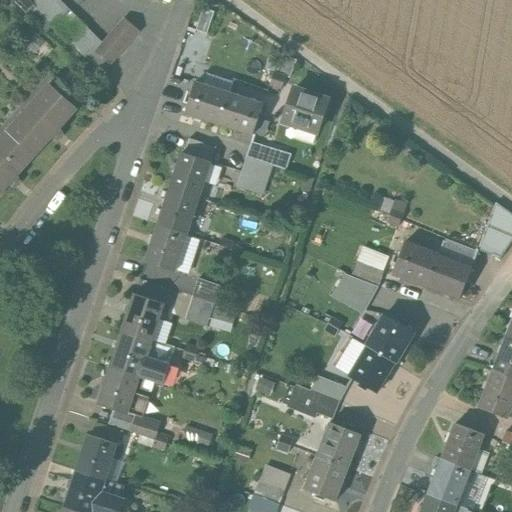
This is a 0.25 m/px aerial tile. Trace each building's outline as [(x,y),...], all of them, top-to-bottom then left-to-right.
[(26,0),(12,0),(25,13),(32,5),(26,0)] [(99,43),(54,0),(26,0),(84,56),(89,50),(91,52),(99,43)] [(202,9),(194,30),(205,34),(211,12),(202,9)] [(99,43),(91,52),(104,65),(136,32),(123,19),(99,43)] [(91,52),(89,50),(84,56),(99,70),(104,65),(91,52)] [(272,71),(267,85),(273,87),(278,73),(272,71)] [(283,74),(278,73),(273,87),(278,89),(283,74)] [(227,93),(193,82),(183,113),(217,123),(227,93)] [(7,131),(33,155),(42,145),(43,146),(66,122),(63,120),(73,110),(49,87),(7,131)] [(328,101),(294,90),(283,122),(297,127),(295,135),(297,140),(313,145),(317,133),(328,101)] [(260,103),(227,93),(217,123),(250,134),(260,103)] [(33,155),(7,131),(0,138),(0,192),(1,191),(2,193),(25,169),(22,166),(33,155)] [(212,147),(186,140),(182,152),(208,160),(212,147)] [(289,153),(250,141),(249,145),(243,157),(245,158),(269,165),(284,169),(289,153)] [(182,152),(179,152),(167,190),(196,198),(208,160),(182,152)] [(269,165),(245,158),(242,169),(266,176),(269,165)] [(253,176),(241,172),(236,187),(249,191),(253,176)] [(196,198),(167,190),(155,226),(184,235),(196,198)] [(142,194),(135,215),(150,220),(157,199),(142,194)] [(401,212),(390,208),(387,214),(399,218),(401,212)] [(399,218),(387,214),(385,220),(396,225),(399,218)] [(184,235),(155,226),(143,262),(173,271),(184,235)] [(232,242),(219,238),(217,245),(229,249),(232,242)] [(401,243),(390,273),(424,286),(435,255),(401,243)] [(229,249),(217,245),(215,250),(228,254),(229,249)] [(435,255),(424,286),(456,297),(467,267),(435,255)] [(376,286),(343,273),(332,292),(363,309),(376,286)] [(218,285),(196,278),(191,295),(212,302),(218,285)] [(162,304),(132,294),(119,331),(149,341),(162,304)] [(212,302),(191,295),(183,318),(205,325),(212,302)] [(410,331),(381,314),(363,345),(391,362),(410,331)] [(339,323),(329,317),(325,322),(336,328),(339,323)] [(336,328),(325,322),(322,327),(332,334),(336,328)] [(149,341),(119,331),(108,367),(137,377),(149,341)] [(511,337),(504,334),(489,370),(511,378),(511,337)] [(196,348),(184,344),(181,352),(193,356),(196,348)] [(391,362),(363,345),(345,375),(373,392),(391,362)] [(193,356),(181,352),(178,361),(191,365),(193,356)] [(137,377),(108,367),(96,402),(126,412),(137,377)] [(511,397),(511,378),(489,370),(474,407),(504,418),(511,397)] [(289,381),(282,404),(332,421),(345,384),(316,374),(311,388),(289,381)] [(158,424),(134,416),(129,431),(153,439),(155,434),(158,424)] [(210,448),(215,434),(186,424),(181,438),(210,448)] [(356,435),(326,424),(314,456),(344,468),(356,435)] [(480,435),(453,424),(439,460),(466,471),(480,435)] [(511,432),(504,429),(500,441),(511,445),(511,432)] [(116,444),(86,434),(74,470),(104,480),(116,444)] [(166,437),(155,434),(153,439),(164,443),(166,437)] [(289,441),(278,437),(276,443),(287,448),(289,441)] [(164,443),(153,439),(151,446),(162,450),(164,443)] [(287,448),(276,443),(273,450),(285,454),(287,448)] [(344,468),(314,456),(302,489),(332,501),(344,468)] [(466,471),(439,460),(425,496),(453,507),(466,471)] [(262,464),(251,508),(264,511),(278,511),(289,471),(262,464)] [(104,480),(74,470),(62,507),(76,511),(114,511),(119,499),(100,493),(104,480)] [(450,511),(453,507),(425,496),(418,511),(450,511)]
